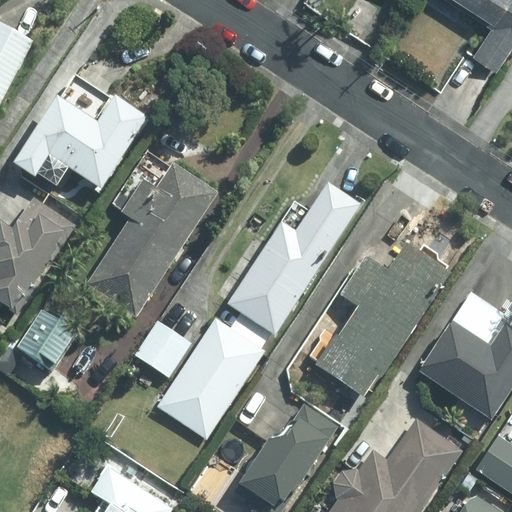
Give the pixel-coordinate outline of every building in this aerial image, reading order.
[(511,0),(455,0),(494,25),(475,54),(499,69),(511,48),(511,0)] [(0,105),(0,106),(35,41),(0,22),(0,105)] [(100,121),(60,95),(16,163),(37,178),(53,156),(104,189),(151,116),(118,95),(100,121)] [(220,192),(175,163),(159,188),(145,179),(123,212),(132,218),(88,284),(138,317),(220,192)] [(364,204),(332,183),(298,231),(285,221),(230,304),(278,335),(364,204)] [(78,225),(35,198),(15,228),(3,221),(0,224),(0,312),(5,306),(18,315),(37,286),(36,286),(52,261),(54,262),(78,225)] [(454,273),(410,243),(392,269),(368,256),(342,295),(360,306),(341,336),(339,334),(318,366),(367,397),(381,376),(384,378),(454,273)] [(487,341),(506,313),(473,291),(419,372),(494,421),(511,393),(511,324),(509,323),(494,346),(487,341)] [(80,334),(44,311),(19,347),(56,372),(80,334)] [(267,351),(217,318),(159,407),(208,440),(267,351)] [(193,344),(159,321),(136,356),(171,378),(193,344)] [(25,357),(11,346),(0,359),(0,371),(9,378),(25,357)] [(340,427),(306,404),(283,437),(271,440),(236,492),(257,507),(253,511),(284,511),(296,494),(297,495),(334,439),(333,438),(340,427)] [(421,511),(464,451),(419,418),(389,460),(375,450),(360,469),(359,468),(343,472),(335,484),(337,498),(339,500),(330,511),(421,511)] [(511,443),(500,436),(478,470),(511,492),(511,443)] [(172,511),(175,509),(110,467),(92,494),(111,507),(107,511),(172,511)] [(503,511),(480,497),(472,499),(464,511),(503,511)]
